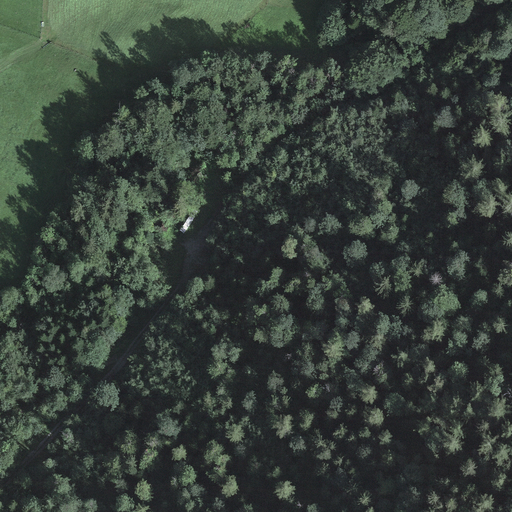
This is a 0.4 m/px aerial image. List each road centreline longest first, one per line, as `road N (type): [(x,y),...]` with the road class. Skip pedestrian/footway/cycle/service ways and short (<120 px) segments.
road 1 (track): [(0,479),(213,260),(241,180),(264,149),(376,87),(484,0)]
road 2 (track): [(277,142),(244,68),(0,27)]
